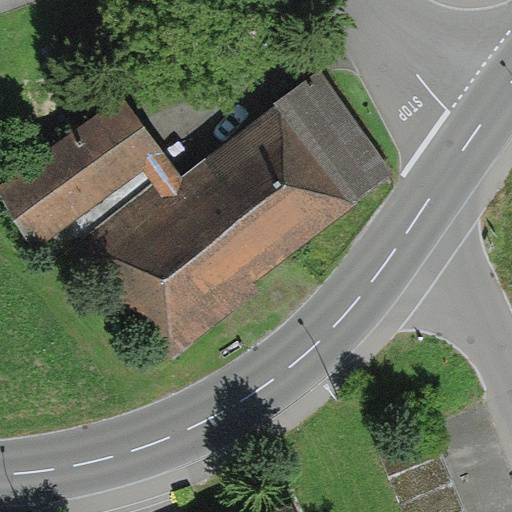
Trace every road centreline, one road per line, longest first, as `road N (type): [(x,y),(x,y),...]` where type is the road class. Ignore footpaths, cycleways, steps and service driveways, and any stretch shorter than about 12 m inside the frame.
road 1 (tertiary): [(409,226),(341,324),(249,400),(179,435),(101,460),(0,474)]
road 2 (residential): [(409,226),(463,276),(511,389)]
road 3 (residential): [(363,0),(387,39),(474,134)]
